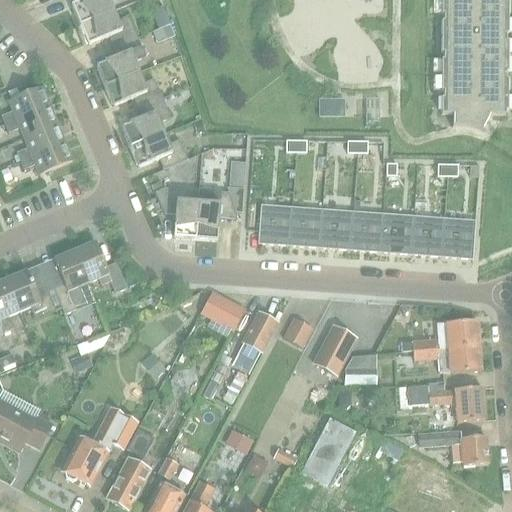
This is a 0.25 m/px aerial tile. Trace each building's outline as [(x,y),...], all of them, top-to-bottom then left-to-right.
[(85,0),(70,6),(78,27),(112,13),(108,2),(111,0),(85,0)] [(511,0),(440,0),(441,16),(443,16),(443,23),(441,23),(440,54),(442,54),(442,61),(440,61),(440,92),(442,92),(442,99),(440,99),(440,116),(452,116),(452,127),(451,127),(451,129),(462,128),(473,129),(484,134),(484,132),(481,131),(489,116),(490,116),(504,116),(505,112),(507,112),(507,81),(505,81),(505,74),(507,74),(507,42),(505,42),(505,35),(507,35),(507,4),(505,4),(505,0),(511,0)] [(117,24),(112,13),(78,27),(87,47),(108,38),(112,48),(136,39),(128,19),(117,24)] [(167,19),(155,24),(158,30),(167,26),(170,25),(167,19)] [(158,30),(153,33),(157,43),(172,37),(167,26),(158,30)] [(144,58),(136,39),(112,48),(117,59),(95,67),(103,88),(137,74),(133,63),(144,58)] [(142,85),(137,74),(103,88),(112,108),(133,99),(138,110),(162,100),(153,80),(142,85)] [(1,118),(5,126),(50,107),(42,88),(8,102),(12,113),(1,118)] [(170,119),(162,100),(138,110),(142,120),(120,129),(129,149),(163,135),(158,124),(170,119)] [(335,101),(319,101),(319,118),(335,118),(335,101)] [(57,125),(50,107),(5,126),(8,134),(19,129),(23,139),(57,125)] [(19,162),(65,143),(57,125),(23,139),(27,149),(16,154),(19,162)] [(201,125),(193,127),(195,134),(203,131),(201,125)] [(167,146),(163,135),(129,149),(137,169),(158,160),(163,171),(187,161),(179,141),(167,146)] [(295,143),(285,142),(285,154),(295,155),(295,143)] [(73,162),(65,143),(19,162),(23,170),(34,166),(38,176),(73,162)] [(305,143),(295,143),(295,155),(305,155),(305,143)] [(346,143),(346,155),(356,155),(357,143),(346,143)] [(367,144),(357,143),(356,155),(366,156),(367,144)] [(396,166),(386,166),(385,178),(396,178),(396,166)] [(447,167),(436,166),(436,179),(446,179),(447,167)] [(457,167),(447,167),(446,179),(457,179),(457,167)] [(8,170),(0,173),(4,183),(12,180),(8,170)] [(194,241),(197,204),(185,203),(186,191),(164,189),(154,194),(164,217),(164,216),(174,216),(173,239),(194,241)] [(241,190),(226,189),(228,194),(234,214),(239,214),(241,190)] [(199,204),(197,204),(194,241),(216,243),(218,219),(235,221),(235,222),(236,222),(234,214),(228,194),(221,194),(222,192),(200,190),(199,204)] [(260,207),(257,245),(288,247),(291,209),(260,207)] [(291,209),(288,247),(318,250),(321,212),(291,209)] [(321,212),(318,250),(349,252),(352,214),(321,212)] [(352,214),(349,252),(379,254),(382,216),(352,214)] [(382,216),(379,254),(410,256),(413,218),(382,216)] [(413,218),(410,256),(440,259),(443,221),(413,218)] [(443,221),(440,259),(471,261),(474,223),(443,221)] [(94,244),(73,252),(87,285),(98,280),(101,287),(109,283),(114,295),(126,290),(115,264),(104,269),(94,244)] [(87,285),(73,252),(53,261),(63,286),(53,290),(63,316),(75,311),(71,299),(79,296),(77,289),(87,285)] [(26,272),(5,281),(19,313),(29,309),(34,320),(55,312),(44,286),(33,290),(26,272)] [(0,334),(13,329),(8,318),(19,313),(5,281),(0,283),(0,334)] [(244,312),(221,300),(211,295),(199,317),(232,334),(244,312)] [(277,324),(258,313),(241,345),(261,355),(277,324)] [(293,320),(282,340),(301,350),(311,330),(293,320)] [(476,323),(445,325),(434,326),(435,342),(400,344),(401,354),(478,348),(476,323)] [(332,329),(313,364),(334,376),(353,340),(332,329)] [(478,348),(412,353),(413,362),(436,361),(437,377),(480,373),(478,348)] [(11,355),(0,360),(0,368),(2,372),(15,366),(11,355)] [(151,355),(140,364),(152,378),(163,369),(151,355)] [(86,356),(70,363),(76,374),(91,367),(86,356)] [(173,376),(185,380),(190,367),(178,362),(173,376)] [(375,371),(345,371),(345,387),(375,387),(375,371)] [(237,373),(222,401),(232,406),(246,378),(237,373)] [(207,385),(201,397),(208,401),(214,389),(207,385)] [(427,386),(427,388),(428,406),(428,407),(455,405),(456,423),(485,421),(482,388),(444,391),(444,385),(427,386)] [(427,388),(409,389),(410,407),(428,406),(427,388)] [(351,392),(339,392),(339,408),(346,408),(350,405),(351,392)] [(0,440),(6,444),(4,447),(18,454),(24,444),(38,451),(51,427),(36,419),(35,422),(0,404),(0,440)] [(91,446),(80,440),(62,473),(65,475),(66,478),(73,482),(76,480),(88,487),(111,445),(122,451),(136,425),(110,411),(91,446)] [(328,420),(300,474),(326,487),(353,434),(328,420)] [(176,421),(167,447),(184,452),(192,426),(176,421)] [(128,462),(106,502),(124,511),(128,511),(150,474),(139,468),(147,453),(154,441),(137,431),(126,451),(132,455),(128,462)] [(251,442),(234,433),(228,445),(244,454),(251,442)] [(486,438),(461,439),(461,434),(418,437),(418,448),(452,446),(453,464),(463,463),(463,467),(488,466),(486,438)] [(256,473),(264,456),(250,449),(241,466),(256,473)] [(278,450),(274,458),(291,468),(296,459),(278,450)] [(169,480),(176,465),(167,460),(159,475),(169,480)] [(431,511),(454,511),(466,489),(408,461),(393,493),(431,511)] [(214,491),(199,483),(183,511),(206,511),(203,510),(214,491)] [(144,511),(175,511),(184,497),(160,484),(144,511)]
